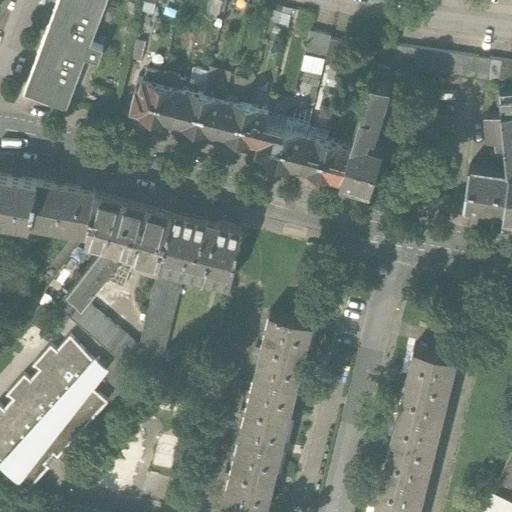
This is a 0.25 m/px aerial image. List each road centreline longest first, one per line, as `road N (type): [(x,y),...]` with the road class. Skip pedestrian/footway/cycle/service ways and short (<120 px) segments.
road 1 (tertiary): [(0,131),(400,228)]
road 2 (residential): [(333,511),(400,228)]
road 3 (residential): [(511,30),(322,0)]
